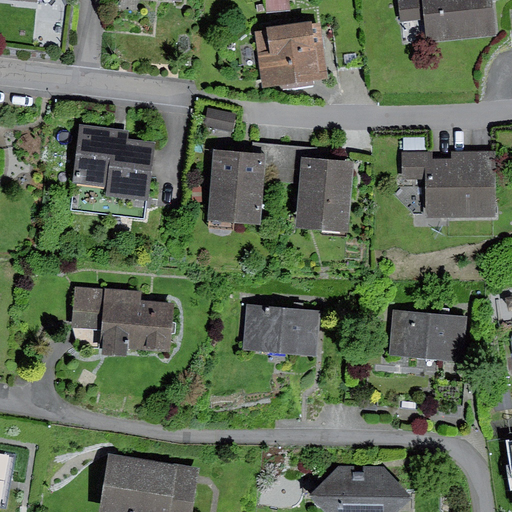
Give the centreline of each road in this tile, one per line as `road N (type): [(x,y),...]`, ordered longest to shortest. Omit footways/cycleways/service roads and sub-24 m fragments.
road 1 (residential): [(488,511),(477,462),(445,444),(409,437),(195,438),(0,407)]
road 2 (residential): [(511,114),(257,116)]
road 3 (residential): [(178,98),(0,75)]
